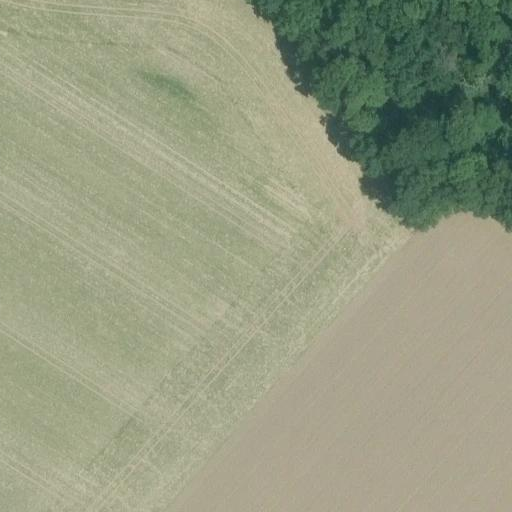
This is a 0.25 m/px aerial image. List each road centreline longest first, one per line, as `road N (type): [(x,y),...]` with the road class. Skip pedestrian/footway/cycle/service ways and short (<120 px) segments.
road 1 (track): [(511,145),(455,107),(393,17)]
road 2 (track): [(393,17),(454,6),(511,25)]
